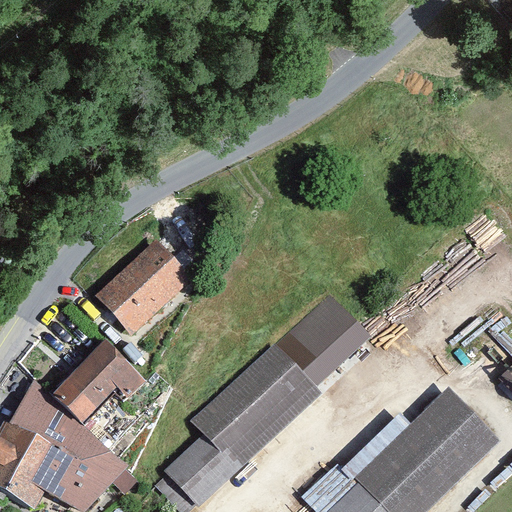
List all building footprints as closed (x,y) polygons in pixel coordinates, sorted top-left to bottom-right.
[(193,284),(157,245),(94,300),(132,340),(193,284)] [(373,344),(329,297),(189,425),(203,441),(165,476),(168,479),(155,489),(177,511),(194,511),(196,511),(197,511),(201,511),(323,401),(317,394),(373,344)] [(0,498),(24,511),(38,511),(45,500),(65,511),(93,511),(139,460),(94,420),(116,395),(128,405),(147,387),(106,346),(54,401),(34,384),(10,429),(5,426),(0,436),(0,498)] [(511,370),(499,384),(511,398),(511,370)] [(429,511),(502,447),(450,394),(412,430),(402,419),(345,472),(339,465),(302,503),(310,511),(429,511)]
